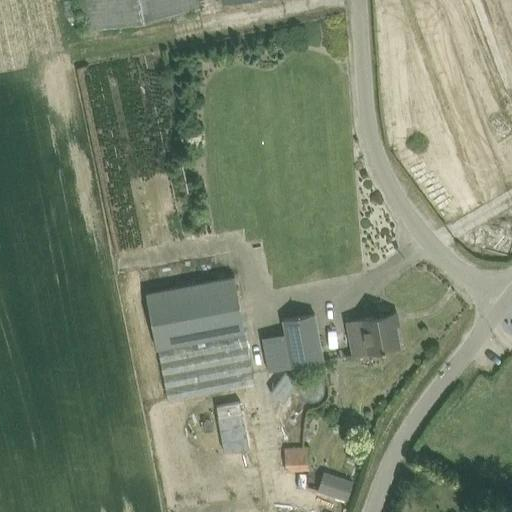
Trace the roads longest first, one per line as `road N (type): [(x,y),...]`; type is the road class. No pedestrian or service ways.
road 1 (unclassified): [(501,312),(425,233),(382,162),(365,100),(360,0)]
road 2 (unclassified): [(501,312),(408,442),(377,511)]
